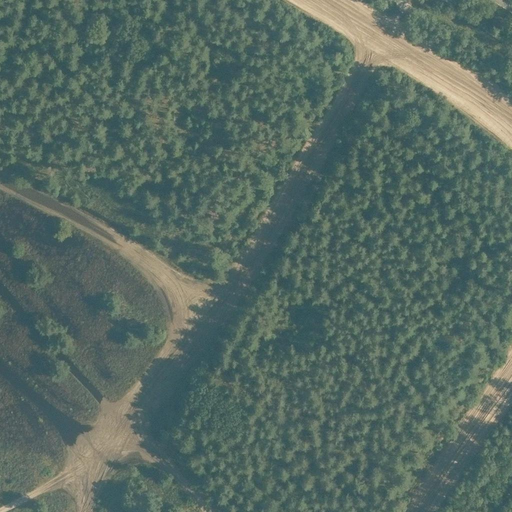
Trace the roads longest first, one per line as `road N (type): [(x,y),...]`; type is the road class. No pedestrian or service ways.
road 1 (track): [(75,511),(94,459),(256,245),(383,36)]
road 2 (track): [(211,511),(0,285)]
road 3 (track): [(511,124),(325,0)]
road 4 (track): [(417,511),(511,375)]
